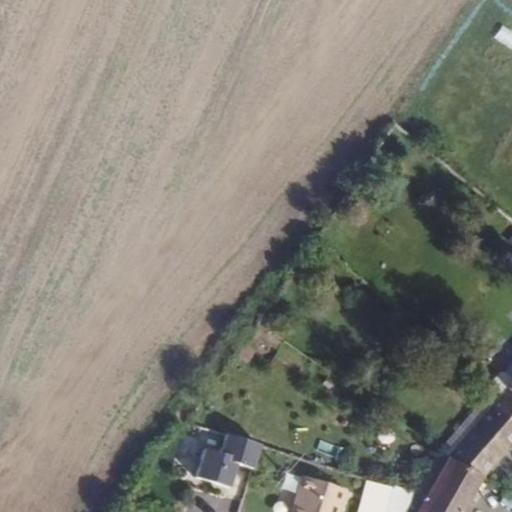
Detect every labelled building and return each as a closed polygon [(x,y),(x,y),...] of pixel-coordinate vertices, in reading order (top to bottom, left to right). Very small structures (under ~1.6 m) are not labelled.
[(511,35),(502,28),(495,38),(511,49),(511,35)] [(511,382),(502,394),(493,405),(511,422),(511,382)] [(449,458),(493,405),(502,394),(495,388),(440,452),(449,458)] [(483,479),(511,444),(511,422),(493,405),(449,458),(483,479)] [(221,428),(211,449),(233,458),(248,465),(258,444),(221,428)] [(188,472),(221,486),(233,458),(211,449),(201,444),(188,472)] [(476,511),(468,507),(483,479),(449,458),(426,500),(419,511),(476,511)] [(340,511),(348,490),(307,477),(295,511),(340,511)] [(389,511),(395,490),(375,483),(368,511),(389,511)] [(403,511),(408,494),(395,490),(389,511),(403,511)]
